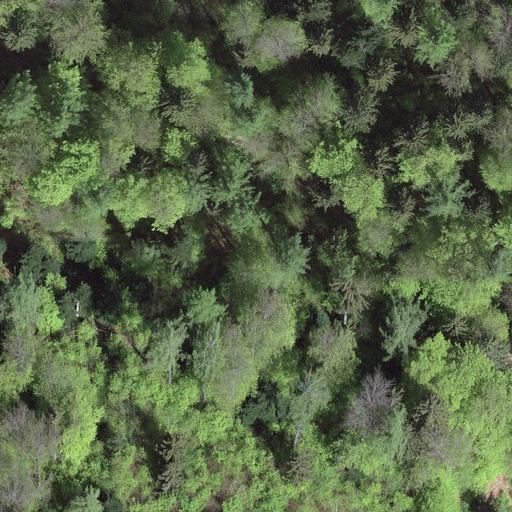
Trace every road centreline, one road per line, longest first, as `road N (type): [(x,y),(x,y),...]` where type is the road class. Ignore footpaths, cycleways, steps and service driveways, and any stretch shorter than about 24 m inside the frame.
road 1 (track): [(0,33),(123,76),(299,173),(511,356)]
road 2 (track): [(0,328),(136,374)]
